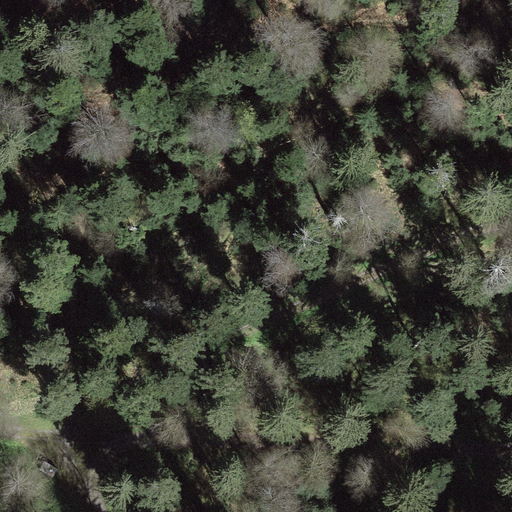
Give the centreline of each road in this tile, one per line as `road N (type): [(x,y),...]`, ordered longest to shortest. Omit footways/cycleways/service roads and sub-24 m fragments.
road 1 (track): [(511,215),(164,357),(55,428)]
road 2 (track): [(511,449),(84,435)]
